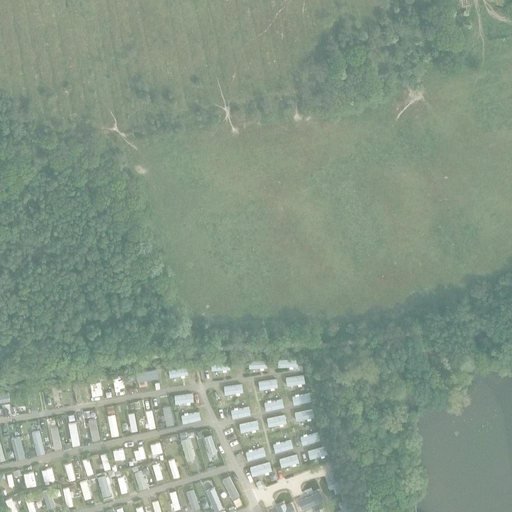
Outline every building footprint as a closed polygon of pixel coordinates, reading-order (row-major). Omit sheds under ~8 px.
[(184,366),(166,369),(167,375),(185,372),(184,366)] [(144,373),(127,377),(129,386),(142,383),(141,381),(146,380),(144,373)] [(114,393),(120,393),(118,384),(120,384),(120,379),(118,380),(117,377),(111,378),(114,393)] [(90,383),(93,398),(99,397),(96,382),(90,383)] [(69,385),(72,400),(78,399),(76,391),(79,390),(78,386),(75,387),(75,384),(69,385)] [(279,385),(262,388),(263,393),(280,391),(279,385)] [(51,387),(54,401),(59,400),(57,391),(59,391),(59,389),(57,389),(56,386),(51,387)] [(254,389),(238,392),(239,398),(255,395),(254,389)] [(309,390),(294,393),(295,399),(310,396),(309,390)] [(31,392),(34,407),(40,406),(38,397),(40,397),(39,394),(38,394),(37,391),(31,392)] [(11,414),(6,393),(0,394),(0,398),(4,415),(11,414)] [(16,394),(10,395),(14,411),(20,409),(16,394)] [(229,394),(212,397),(213,402),(230,400),(229,394)] [(287,394),(270,397),(271,403),(288,400),(287,394)] [(263,398),(246,401),(247,407),(264,404),(263,398)] [(190,400),(174,402),(175,408),(191,405),(190,400)] [(235,403),(218,406),(219,412),(236,409),(235,403)] [(166,425),(173,423),(169,405),(162,407),(163,414),(161,415),(162,420),(165,420),(166,425)] [(200,408),(185,411),(186,417),(201,414),(200,408)] [(149,428),(155,427),(151,409),(145,410),(148,422),(146,423),(146,425),(149,425),(149,428)] [(128,413),(131,431),(137,430),(133,412),(128,413)] [(107,415),(111,435),(118,434),(114,413),(107,415)] [(317,413),(302,417),(303,423),(318,419),(317,413)] [(92,440),(99,439),(95,418),(88,419),(88,421),(86,422),(87,426),(89,426),(92,440)] [(294,419),(278,423),(279,428),(296,424),(294,419)] [(72,446),(79,444),(75,421),(68,422),(72,446)] [(269,425),(253,429),(254,435),(271,430),(269,425)] [(305,427),(309,442),(315,440),(311,425),(305,427)] [(50,428),(54,449),(61,448),(57,427),(50,428)] [(290,431),(294,446),(300,444),(295,429),(290,431)] [(32,432),(37,453),(44,452),(39,430),(32,432)] [(245,431),(229,435),(230,441),(246,437),(245,431)] [(271,436),(275,451),(281,449),(277,434),(271,436)] [(24,455),(19,437),(12,439),(17,457),(24,455)] [(194,458),(188,437),(181,440),(186,460),(194,458)] [(253,440),(257,455),(263,454),(259,439),(253,440)] [(135,443),(138,460),(144,459),(141,441),(135,443)] [(248,442),(233,445),(234,450),(249,447),(248,442)] [(201,452),(208,470),(214,467),(207,450),(201,452)] [(118,453),(121,467),(126,466),(124,452),(118,453)] [(326,452),(311,457),(313,463),(328,458),(326,452)] [(100,454),(104,469),(110,468),(106,453),(100,454)] [(296,454),(280,458),(282,464),(298,460),(296,454)] [(82,459),(87,474),(93,472),(88,457),(82,459)] [(168,460),(173,477),(179,475),(176,465),(178,465),(176,461),(174,461),(173,458),(168,460)] [(269,462),(274,477),(279,475),(275,460),(269,462)] [(333,460),(317,467),(319,472),(336,465),(333,460)] [(64,464),(69,480),(75,478),(70,462),(64,464)] [(152,464),(156,479),(162,477),(159,468),(161,468),(160,466),(159,466),(158,463),(152,464)] [(45,468),(48,482),(54,481),(50,466),(45,468)] [(134,471),(139,489),(147,487),(144,477),(146,477),(144,473),(143,473),(141,469),(134,471)] [(310,469),(293,476),(295,481),(312,475),(310,469)] [(26,471),(29,488),(35,487),(32,470),(26,471)] [(4,473),(8,489),(14,488),(10,472),(4,473)] [(224,498),(237,492),(234,486),(229,474),(223,476),(225,480),(222,481),(226,490),(221,492),(224,498)] [(97,476),(102,493),(108,492),(105,482),(108,482),(106,475),(103,476),(103,475),(97,476)] [(117,477),(121,492),(127,491),(123,476),(117,477)] [(79,482),(84,499),(91,497),(86,480),(79,482)] [(204,483),(210,498),(215,496),(210,481),(204,483)] [(325,487),(327,493),(344,487),(342,482),(325,487)] [(68,487),(61,489),(65,507),(72,505),(68,487)] [(197,504),(193,489),(187,491),(190,499),(188,499),(189,504),(191,503),(192,505),(197,504)] [(44,492),(49,507),(54,505),(51,497),(54,496),(52,492),(50,492),(50,490),(44,492)] [(180,507),(175,490),(169,492),(172,502),(170,503),(171,506),(173,506),(174,509),(180,507)] [(328,497),(331,503),(347,496),(345,491),(328,497)] [(24,495),(29,511),(33,511),(35,511),(32,500),(34,500),(33,498),(31,498),(29,493),(24,495)] [(307,497),(313,511),(318,511),(320,511),(313,495),(307,497)] [(161,511),(157,496),(151,498),(153,507),(151,507),(153,511),(154,511),(161,511)] [(5,500),(10,511),(16,511),(13,503),(15,502),(14,500),(12,500),(11,498),(5,500)] [(295,511),(291,498),(268,507),(270,511),(295,511)] [(222,501),(225,511),(228,511),(232,511),(227,499),(222,501)]
